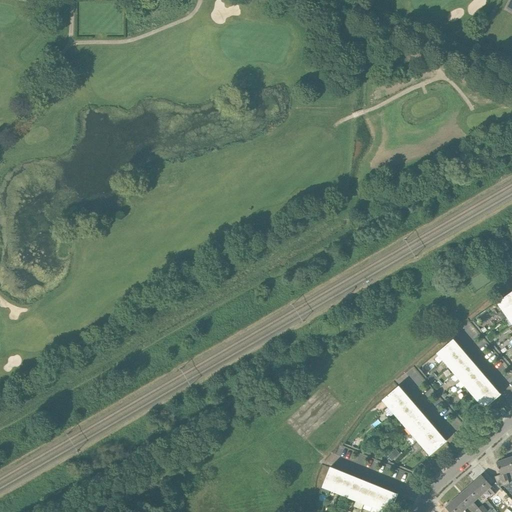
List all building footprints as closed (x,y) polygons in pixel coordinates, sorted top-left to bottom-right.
[(502,310),(511,302),(511,291),(497,302),(502,310)] [(508,317),(511,314),(511,302),(502,310),(508,317)] [(443,360),(459,347),(453,340),(437,353),(443,360)] [(503,354),(509,350),(506,345),(500,349),(503,354)] [(464,353),(459,347),(443,360),(449,367),(464,353)] [(455,374),(470,360),(464,353),(449,367),(455,374)] [(476,367),(470,360),(455,374),(461,381),(476,367)] [(482,374),(476,367),(461,381),(467,387),(482,374)] [(488,381),(482,374),(467,387),(472,394),(488,381)] [(494,388),(488,381),(472,394),(478,401),(494,388)] [(388,407),(404,393),(398,386),(382,400),(388,407)] [(500,395),(494,388),(478,401),(484,408),(500,395)] [(394,414),(410,400),(404,393),(388,407),(394,414)] [(416,407),(410,400),(394,414),(400,420),(416,407)] [(422,414),(416,407),(400,420),(406,427),(422,414)] [(428,421),(422,414),(406,427),(412,434),(428,421)] [(418,441),(434,428),(428,421),(412,434),(418,441)] [(440,435),(434,428),(418,441),(424,448),(440,435)] [(445,442),(440,435),(424,448),(430,455),(445,442)] [(395,450),(388,456),(392,461),(399,454),(395,450)] [(511,470),(511,467),(509,458),(496,462),(500,475),(494,477),(497,484),(500,487),(509,484),(508,480),(505,473),(511,470)] [(331,490),(338,471),(330,467),(322,486),(331,490)] [(347,474),(338,471),(331,490),(339,493),(347,474)] [(348,497),(355,478),(347,474),(339,493),(348,497)] [(482,475),(472,483),(482,494),(488,490),(493,496),(497,493),(482,475)] [(364,481),(355,478),(348,497),(356,500),(364,481)] [(372,485),(364,481),(356,500),(364,504),(372,485)] [(463,491),(473,502),(482,494),(472,483),(463,491)] [(373,507),(381,488),(372,485),(364,504),(373,507)] [(389,491),(381,488),(373,507),(381,510),(389,491)] [(390,511),(397,495),(389,491),(381,510),(384,511),(390,511)] [(472,511),(474,511),(475,511),(479,508),(473,502),(463,491),(454,499),(464,510),(468,507),(472,511)] [(462,511),(464,510),(454,499),(445,507),(449,511),(462,511)]
